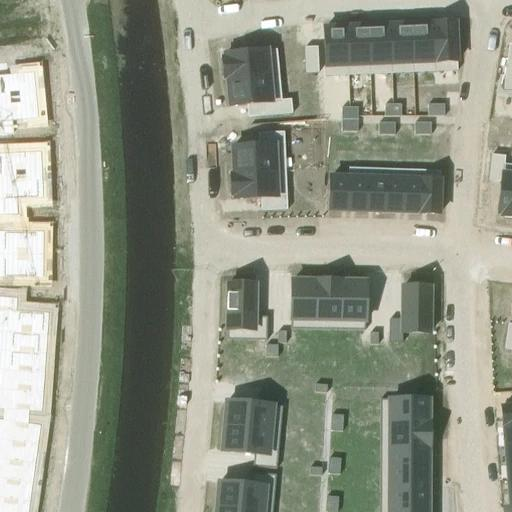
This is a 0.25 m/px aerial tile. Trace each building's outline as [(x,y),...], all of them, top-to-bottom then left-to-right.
[(454,24),(431,25),(433,64),(456,63),(454,24)] [(431,25),(409,26),(411,65),(433,64),(431,25)] [(409,26),(388,27),(389,66),(411,65),(409,26)] [(388,27),(366,28),(368,67),(389,66),(388,27)] [(366,28),(345,29),(346,68),(368,67),(366,28)] [(345,29),(322,30),(324,69),(346,68),(345,29)] [(223,60),(221,60),(223,81),(225,81),(225,82),(268,78),(265,52),(223,56),(223,60)] [(5,64),(0,64),(0,100),(34,97),(32,74),(6,77),(5,64)] [(268,78),(225,82),(228,109),(255,106),(256,119),(282,117),(281,104),(270,104),(268,78)] [(0,137),(13,136),(11,123),(37,121),(34,97),(0,100),(0,137)] [(391,106),(383,106),(383,118),(391,118),(391,106)] [(435,106),(426,106),(426,118),(427,118),(435,118),(435,106)] [(443,106),(435,106),(435,118),(443,118),(443,106)] [(340,109),(340,122),(356,122),(356,109),(340,109)] [(340,122),(340,134),(356,134),(356,122),(340,122)] [(385,124),(377,125),(377,137),(385,137),(385,124)] [(421,124),(412,124),(412,137),(413,137),(421,137),(421,124)] [(257,148),(230,149),(231,175),(275,173),(273,147),(283,147),(283,134),(256,135),(257,148)] [(14,142),(0,142),(0,178),(41,177),(40,154),(14,155),(14,142)] [(490,157),(488,182),(501,183),(497,215),(500,215),(500,218),(511,219),(511,176),(502,175),(503,158),(490,157)] [(231,175),(229,177),(230,198),(233,198),(233,201),(260,200),(260,213),(286,212),(286,199),(276,199),(275,173),(231,175)] [(0,214),(17,214),(16,201),(41,201),(41,177),(0,178),(0,214)] [(328,179),(328,212),(347,213),(348,179),(328,179)] [(348,179),(347,213),(365,213),(365,180),(348,179)] [(365,180),(365,213),(383,214),(384,180),(365,180)] [(384,180),(383,214),(400,214),(402,181),(384,180)] [(402,181),(400,214),(419,215),(419,181),(402,181)] [(419,181),(419,215),(437,215),(438,200),(439,182),(419,181)] [(0,220),(0,256),(42,257),(42,234),(16,234),(16,220),(0,220)] [(0,292),(16,292),(16,280),(42,280),(42,257),(0,256),(0,292)] [(290,322),(289,331),(315,332),(315,322),(315,282),(314,282),(314,283),(311,283),(305,283),(290,283),(290,320),(290,322)] [(315,322),(315,332),(339,332),(339,322),(339,282),(325,282),(319,282),(315,282),(315,322)] [(339,322),(339,332),(364,332),(364,323),(365,284),(350,284),(344,284),(341,284),(340,282),(339,282),(339,322)] [(225,332),(225,342),(265,343),(266,319),(253,319),(253,315),(254,309),(254,286),(226,285),(225,332)] [(388,321),(388,335),(428,336),(429,289),(401,289),(401,321),(388,321)] [(9,313),(8,334),(46,336),(47,315),(9,313)] [(511,326),(507,326),(503,351),(511,352),(511,326)] [(284,345),(285,333),(277,333),(276,345),(284,345)] [(8,334),(6,353),(44,355),(46,336),(8,334)] [(368,347),(376,347),(377,347),(377,334),(369,334),(368,347)] [(264,359),(276,359),(276,347),(264,347),(264,359)] [(6,353),(5,372),(43,375),(44,355),(6,353)] [(5,372),(3,391),(42,394),(43,375),(5,372)] [(391,392),(421,392),(425,392),(424,376),(391,376),(391,392)] [(326,386),(314,386),(313,394),(325,395),(326,386)] [(3,391),(2,411),(28,412),(41,413),(42,394),(3,391)] [(225,403),(223,428),(269,432),(279,433),(281,408),(271,407),(272,395),(258,394),(257,406),(253,406),(248,405),(225,403)] [(378,425),(388,425),(428,425),(428,424),(427,424),(427,421),(427,415),(427,401),(421,401),(388,401),(379,401),(378,425)] [(511,407),(500,409),(502,428),(511,427),(511,407)] [(328,417),(328,425),(341,425),(341,417),(328,417)] [(1,422),(0,430),(0,441),(37,447),(40,427),(27,426),(1,422)] [(328,425),(328,433),(341,433),(341,425),(328,425)] [(378,425),(378,449),(388,449),(428,449),(428,435),(428,429),(428,425),(388,425),(378,425)] [(511,427),(502,428),(502,429),(504,447),(511,446),(511,427)] [(223,428),(220,453),(243,455),(249,456),(253,456),(251,469),(275,471),(279,433),(269,432),(223,428)] [(0,441),(0,460),(34,465),(37,447),(0,441)] [(378,449),(378,468),(388,468),(428,469),(428,451),(428,449),(388,449),(378,449)] [(0,460),(0,479),(31,484),(34,465),(0,460)] [(326,468),(326,476),(338,476),(338,468),(326,468)] [(378,469),(378,487),(388,487),(428,487),(428,469),(388,468),(378,468),(378,469)] [(320,470),(308,469),(308,477),(320,477),(320,470)] [(215,507),(215,510),(238,511),(271,511),(272,507),(275,477),(251,475),(250,487),(246,487),(240,486),(217,484),(215,507)] [(0,479),(0,499),(29,503),(31,484),(0,479)] [(378,507),(388,507),(427,507),(428,487),(388,487),(378,487),(378,507)] [(323,498),(323,506),(336,507),(337,498),(323,498)] [(0,499),(0,511),(27,511),(29,503),(0,499)]
